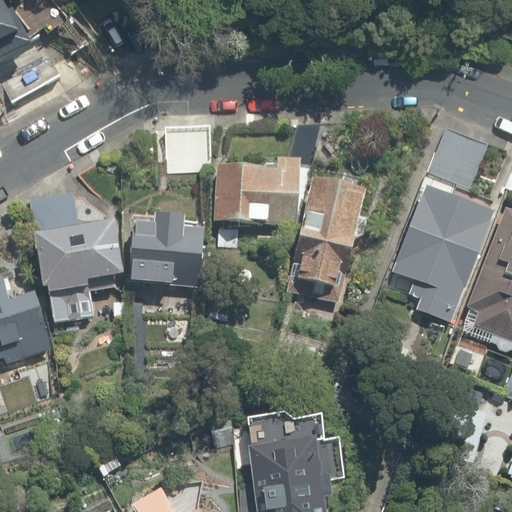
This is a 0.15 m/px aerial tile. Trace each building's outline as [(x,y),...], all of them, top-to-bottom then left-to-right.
[(0,0),(0,61),(34,46),(11,0),(0,0)] [(332,125),(313,123),(308,154),(326,158),(332,125)] [(495,140),(455,124),(437,168),(477,184),(495,140)] [(215,126),(165,125),(164,173),(214,174),(215,126)] [(285,167),(230,164),(227,223),(306,227),(309,156),(287,155),(285,167)] [(511,160),(500,186),(511,190),(511,160)] [(367,190),(321,181),(300,280),(346,289),(367,190)] [(498,209),(427,184),(401,270),(428,286),(420,308),(457,322),(498,209)] [(511,208),(467,330),(511,347),(511,208)] [(123,219),(45,234),(62,321),(105,313),(99,280),(134,273),(123,219)] [(210,225),(142,221),(138,281),(206,286),(210,225)] [(40,273),(0,281),(0,356),(55,345),(40,273)] [(192,297),(165,295),(163,325),(190,327),(192,297)] [(322,511),(311,427),(243,436),(252,511),(322,511)] [(192,511),(178,484),(128,510),(129,511),(192,511)]
